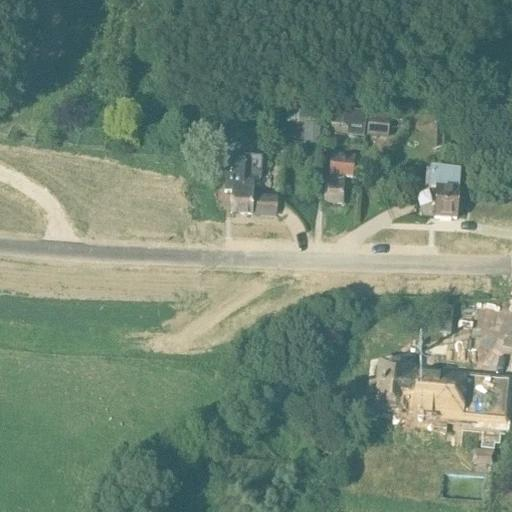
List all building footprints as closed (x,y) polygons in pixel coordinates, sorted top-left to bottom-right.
[(365,136),(367,115),(330,112),(329,126),(354,128),(354,135),(365,136)] [(284,114),(284,127),(317,127),(317,114),(284,114)] [(389,122),(371,120),(369,135),(388,137),(389,122)] [(438,130),(438,155),(452,155),(452,130),(438,130)] [(260,161),(245,161),(225,160),(224,195),(231,196),(231,216),(252,217),(253,191),(259,191),(260,161)] [(360,183),(362,167),(331,163),(329,181),(326,180),(325,206),(342,206),(343,181),(360,183)] [(457,223),(459,195),(459,181),(436,180),(434,222),(457,223)] [(510,384),(464,379),(408,373),(408,371),(381,368),(376,412),(403,415),(404,410),(438,414),(437,419),(505,426),(510,384)]
